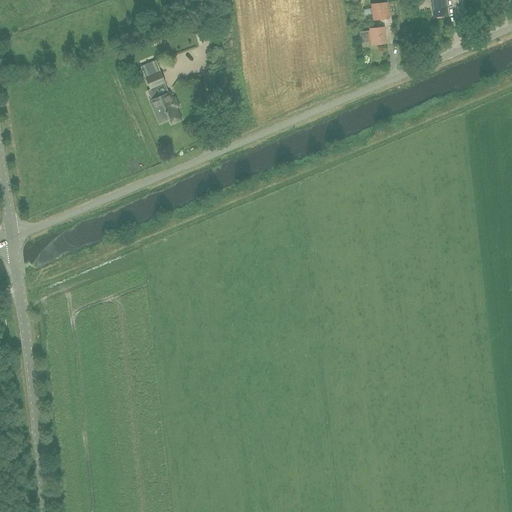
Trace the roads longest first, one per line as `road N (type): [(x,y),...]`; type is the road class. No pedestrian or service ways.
road 1 (unclassified): [(13,238),(511,26)]
road 2 (unclassified): [(45,511),(14,243)]
